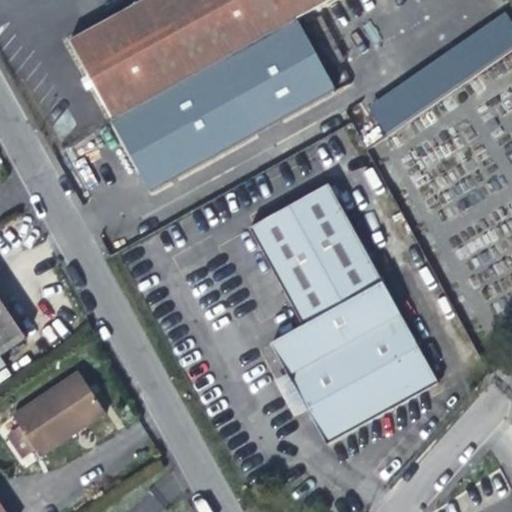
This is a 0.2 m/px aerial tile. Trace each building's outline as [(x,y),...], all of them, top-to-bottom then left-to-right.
[(281,0),(141,0),(67,42),(86,77),(92,86),(112,121),(292,19),(281,0)] [(416,0),(281,0),(292,19),(324,74),(426,16),(416,0)] [(511,20),(507,14),(365,102),(384,133),(511,53),(511,20)] [(85,89),(92,86),(86,77),(80,81),(82,85),(85,89)] [(268,264),(306,332),(276,349),(331,450),(400,412),(441,389),(331,191),(252,235),(257,244),(268,264)] [(257,244),(239,254),(250,274),(268,264),(257,244)] [(0,361),(28,343),(0,301),(0,361)] [(15,421),(43,462),(110,418),(97,399),(81,376),(15,421)]
